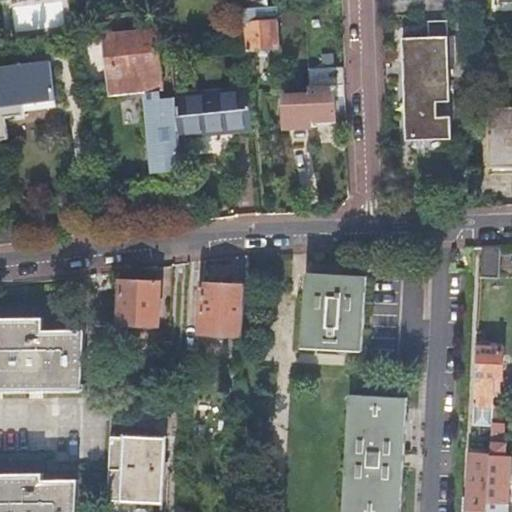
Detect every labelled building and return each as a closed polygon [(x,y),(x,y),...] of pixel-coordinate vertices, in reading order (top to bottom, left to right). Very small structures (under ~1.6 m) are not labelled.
[(16,29),(62,28),(62,1),(27,1),(27,12),(16,12),(16,29)] [(267,5),(242,7),(244,22),(246,47),(279,46),(277,10),(277,5),(267,5)] [(155,30),(105,36),(109,79),(110,79),(138,76),(139,82),(141,103),(144,130),(149,130),(152,162),(181,159),(178,137),(175,98),(159,99),(158,89),(162,89),(155,30)] [(174,31),(174,48),(203,48),(203,32),(174,31)] [(0,107),(0,140),(6,139),(4,118),(22,116),(21,106),(54,102),(50,62),(0,68),(0,97),(1,108),(0,107)] [(344,67),(308,68),(309,85),(344,84),(344,67)] [(138,76),(110,79),(111,85),(139,82),(138,76)] [(344,84),(309,85),(309,93),(285,95),(286,128),(336,127),(336,120),(346,119),(344,84)] [(175,98),(178,137),(253,129),(249,85),(174,93),(175,98)] [(467,120),(467,123),(480,122),(480,107),(467,108),(467,120)] [(511,108),(488,110),(488,165),(511,164),(511,108)] [(450,167),(468,166),(467,123),(467,120),(450,120),(450,167)] [(511,164),(488,165),(488,175),(511,173),(511,164)] [(21,224),(0,226),(0,244),(11,243),(23,241),(21,224)] [(502,246),(483,247),(481,275),(500,277),(502,246)] [(308,273),(303,347),(363,350),(368,277),(308,273)] [(122,279),(120,322),(159,325),(161,281),(122,279)] [(202,332),(244,334),(247,286),(205,283),(202,332)] [(0,389),(83,389),(85,329),(44,329),(43,319),(0,319),(0,389)] [(504,349),(478,346),(476,394),(474,425),(491,427),(492,406),(495,406),(495,389),(500,390),(501,380),(502,381),(504,349)] [(352,395),(344,511),(402,511),(409,400),(352,395)] [(492,406),(491,427),(490,455),(487,501),(508,502),(510,456),(504,455),(505,444),(503,444),(504,425),(501,424),(501,407),(495,406),(492,406)] [(126,437),(111,436),(110,468),(108,499),(163,503),(166,437),(126,434),(126,437)] [(490,455),(464,453),(462,489),(461,496),(467,497),(465,511),(486,511),(487,501),(490,455)] [(0,511),(78,511),(80,480),(44,479),(44,473),(0,472),(0,511)] [(507,511),(508,502),(487,501),(486,511),(507,511)]
